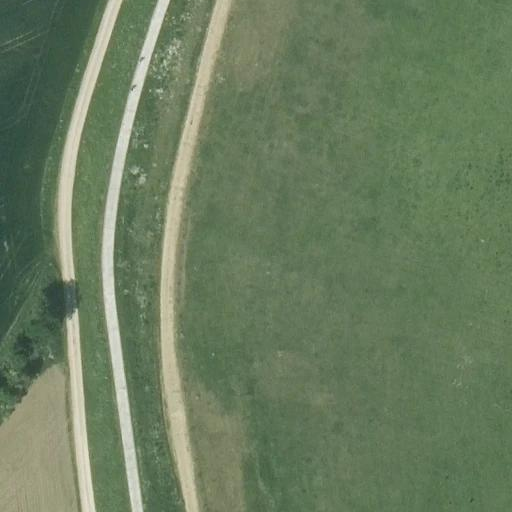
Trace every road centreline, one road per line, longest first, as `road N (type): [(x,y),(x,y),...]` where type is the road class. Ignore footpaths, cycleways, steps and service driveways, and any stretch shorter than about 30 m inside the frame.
road 1 (track): [(223,0),(170,211),(167,317),(193,511)]
road 2 (track): [(89,511),(63,175),(114,0)]
